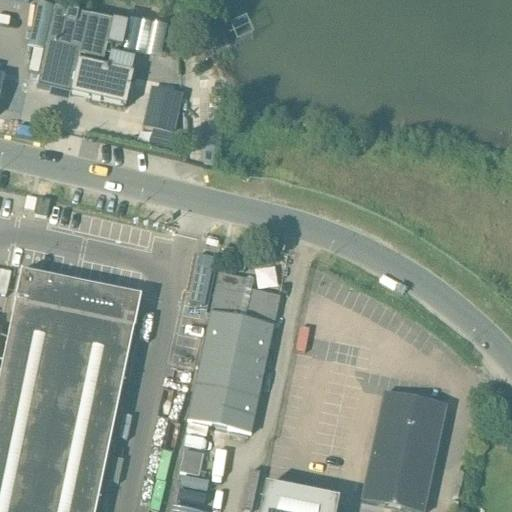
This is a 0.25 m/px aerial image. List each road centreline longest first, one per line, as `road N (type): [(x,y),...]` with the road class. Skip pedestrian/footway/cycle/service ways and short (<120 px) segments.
road 1 (unclassified): [(511,363),(393,267),(308,228),(0,156)]
road 2 (unknown): [(177,293),(122,511)]
road 3 (unknown): [(177,293),(0,247)]
